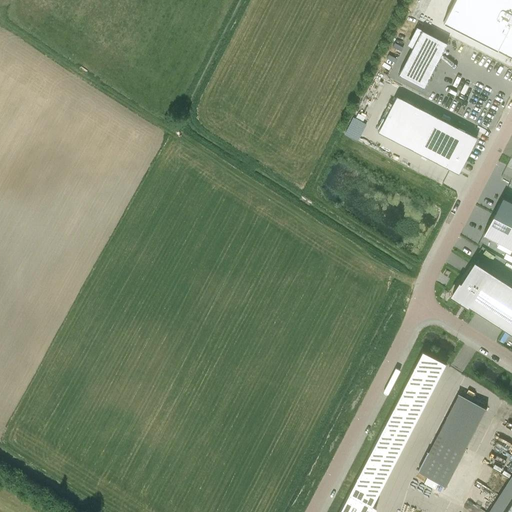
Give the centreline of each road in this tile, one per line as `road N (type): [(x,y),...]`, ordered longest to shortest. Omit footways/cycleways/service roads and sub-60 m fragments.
road 1 (unclassified): [(312,511),(419,304)]
road 2 (unclassified): [(419,304),(511,124)]
